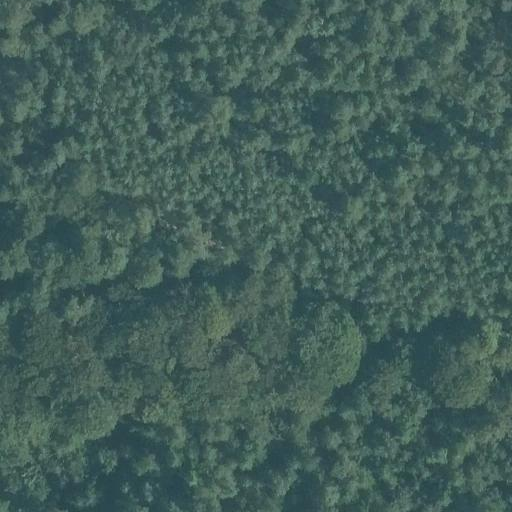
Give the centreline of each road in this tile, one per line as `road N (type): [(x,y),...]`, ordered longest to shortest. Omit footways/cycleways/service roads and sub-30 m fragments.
road 1 (track): [(0,410),(511,362)]
road 2 (track): [(436,370),(335,307),(0,141)]
